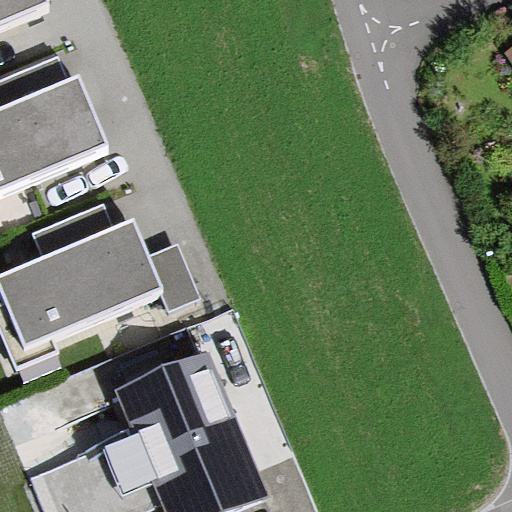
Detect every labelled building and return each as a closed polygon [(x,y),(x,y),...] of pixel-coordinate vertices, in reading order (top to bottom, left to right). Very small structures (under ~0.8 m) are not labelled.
[(0,0),(0,29),(43,11),(38,0),(0,0)] [(511,34),(503,40),(511,52),(511,34)] [(0,194),(103,152),(77,90),(0,121),(0,194)] [(166,290),(133,218),(0,277),(0,282),(8,301),(0,304),(0,335),(17,373),(61,353),(55,339),(166,290)] [(160,262),(177,309),(205,298),(188,252),(160,262)] [(227,511),(267,495),(206,352),(111,392),(132,440),(32,482),(44,511),(141,511),(167,501),(171,511),(227,511)]
